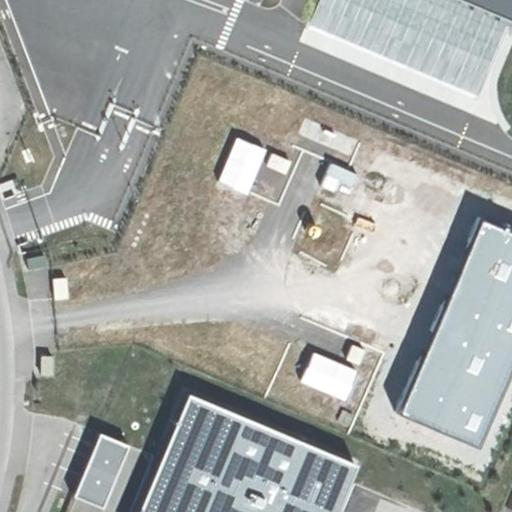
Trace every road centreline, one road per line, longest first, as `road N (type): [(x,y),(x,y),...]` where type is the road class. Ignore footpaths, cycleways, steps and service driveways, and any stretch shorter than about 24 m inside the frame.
road 1 (unknown): [(240,287),(291,184),(330,161),(476,216),(438,333),(415,343),(399,338)]
road 2 (unknown): [(240,287),(0,310)]
road 3 (unknown): [(399,338),(240,287)]
